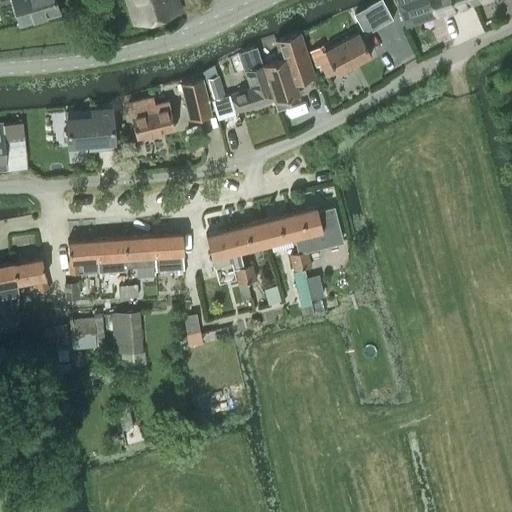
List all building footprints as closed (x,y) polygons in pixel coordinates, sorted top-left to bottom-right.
[(12,0),(19,23),(58,12),(53,0),(12,0)] [(125,0),(132,24),(179,9),(176,0),(125,0)] [(383,0),(376,0),(354,12),(364,32),(393,17),(383,0)] [(395,0),(406,25),(420,20),(417,13),(435,7),(438,14),(474,2),(473,0),(395,0)] [(276,108),(289,104),(286,96),(298,92),(291,71),(309,64),(298,31),(274,39),(280,56),(261,63),(263,69),(273,98),(273,101),(276,108)] [(336,72),(370,53),(357,31),(323,49),(320,44),(308,51),(315,65),(319,63),(326,76),(335,70),(336,72)] [(235,110),(273,98),(263,69),(261,63),(255,46),(238,52),(249,86),(229,93),(235,110)] [(213,98),(224,95),(218,76),(207,80),(213,98)] [(188,117),(210,112),(201,77),(180,82),(188,117)] [(167,99),(153,103),(152,95),(127,101),(135,136),(174,127),(167,99)] [(110,110),(97,111),(64,113),(67,144),(100,142),(101,148),(113,147),(110,110)] [(2,122),(6,167),(25,164),(23,149),(56,146),(53,116),(2,122)] [(317,210),(316,205),(286,213),(293,235),(297,251),(341,240),(333,206),(317,210)] [(286,213),(286,211),(259,218),(265,242),(293,235),(286,213)] [(233,225),(239,249),(265,242),(259,218),(233,225)] [(239,249),(233,225),(204,232),(213,265),(229,261),(227,252),(239,249)] [(152,232),(153,253),(154,268),(183,266),(180,230),(152,232)] [(135,254),(153,253),(152,232),(126,234),(127,255),(127,262),(136,261),(135,254)] [(127,255),(126,234),(101,236),(102,257),(127,255)] [(102,257),(101,236),(66,238),(69,271),(97,269),(97,257),(102,257)] [(297,252),(302,266),(309,264),(305,250),(297,252)] [(302,266),(297,252),(290,254),(294,268),(302,266)] [(12,260),(16,281),(35,277),(37,289),(46,288),(40,255),(12,260)] [(12,260),(0,262),(0,296),(18,293),(16,281),(12,260)] [(243,266),(246,281),(254,278),(250,264),(243,266)] [(246,281),(243,266),(236,268),(240,283),(246,281)] [(301,306),(312,303),(304,268),(292,271),(301,306)] [(77,281),(65,281),(66,297),(78,297),(77,281)] [(250,296),(246,281),(240,283),(238,283),(241,298),(250,296)] [(128,294),(127,283),(118,283),(118,295),(128,294)] [(127,283),(128,294),(137,294),(137,283),(127,283)] [(269,303),(281,300),(277,285),(265,288),(269,303)] [(140,351),(137,311),(109,313),(112,353),(140,351)] [(93,317),(69,319),(70,335),(85,334),(95,333),(93,317)] [(65,324),(53,325),(55,349),(67,348),(65,324)] [(111,368),(105,369),(108,380),(114,378),(111,368)]
